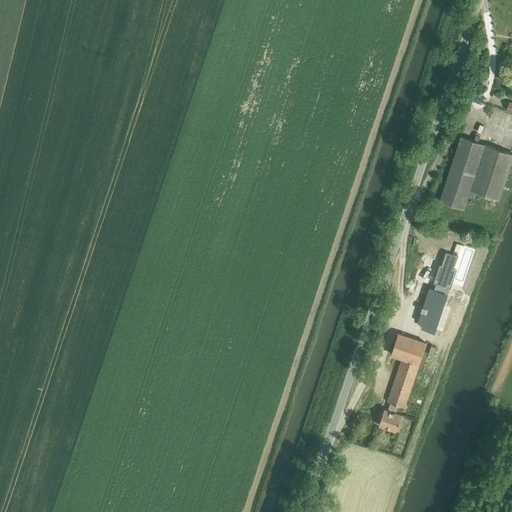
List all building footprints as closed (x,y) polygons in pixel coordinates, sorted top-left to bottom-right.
[(468,80),(466,86),(474,90),(477,84),(468,80)] [(511,115),(504,114),(501,128),(511,130),(511,115)] [(511,162),(511,153),(478,143),(480,137),(475,135),(474,141),(460,137),(439,201),(465,210),(469,196),(475,198),(477,192),(500,200),(511,162)] [(458,255),(446,252),(442,265),(440,264),(434,282),(437,284),(436,289),(430,287),(419,321),(424,323),(423,327),(434,331),(447,293),(446,293),(448,287),(451,288),(457,270),(454,269),(458,255)] [(443,329),(451,330),(452,321),(443,321),(443,329)] [(399,405),(405,407),(419,364),(420,364),(427,343),(398,334),(391,354),(403,358),(388,402),(391,403),(399,405)] [(381,417),(378,416),(375,424),(397,432),(404,409),(391,405),(390,406),(382,403),(380,409),(384,410),(381,417)]
